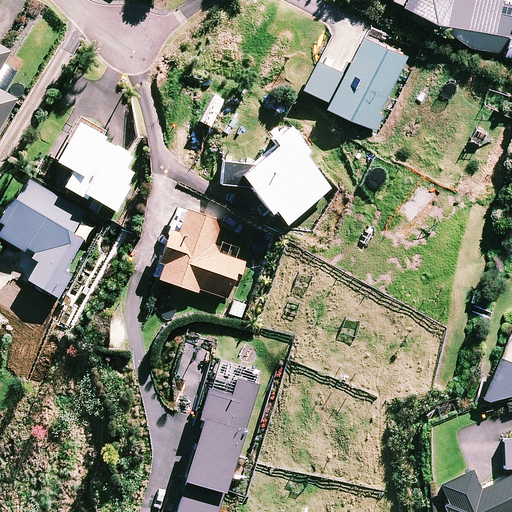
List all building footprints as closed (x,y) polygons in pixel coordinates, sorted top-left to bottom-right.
[(511,0),(396,0),(437,21),(470,46),(511,55),(511,0)] [(407,57),(363,36),(344,73),(319,61),(305,90),(329,101),(326,106),(376,130),(383,115),(379,114),(407,57)] [(70,173),(61,189),(84,202),(86,198),(115,213),(135,176),(123,170),(130,158),(100,142),(103,135),(77,121),(53,164),(70,173)] [(159,266),(154,282),(198,296),(199,292),(226,300),(231,284),(237,286),(245,262),(212,251),(221,223),(184,211),(177,234),(166,230),(155,265),(159,266)] [(511,366),(498,361),(481,404),(511,397),(511,366)] [(470,473),(438,485),(448,511),(511,511),(511,438),(505,438),(504,470),(511,470),(511,477),(477,491),(470,473)]
